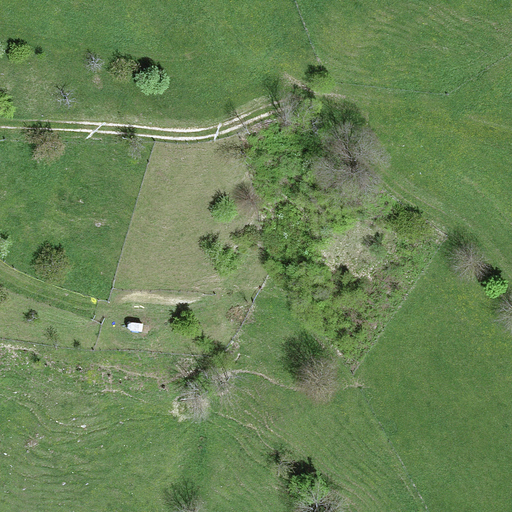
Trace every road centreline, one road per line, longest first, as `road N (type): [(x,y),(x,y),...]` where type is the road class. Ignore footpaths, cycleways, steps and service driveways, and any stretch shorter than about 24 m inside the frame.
road 1 (track): [(511,289),(462,228),(376,180),(323,101),(511,142)]
road 2 (track): [(333,381),(305,323),(265,296),(101,308),(0,269)]
road 3 (track): [(323,101),(292,103),(197,137),(0,121)]
